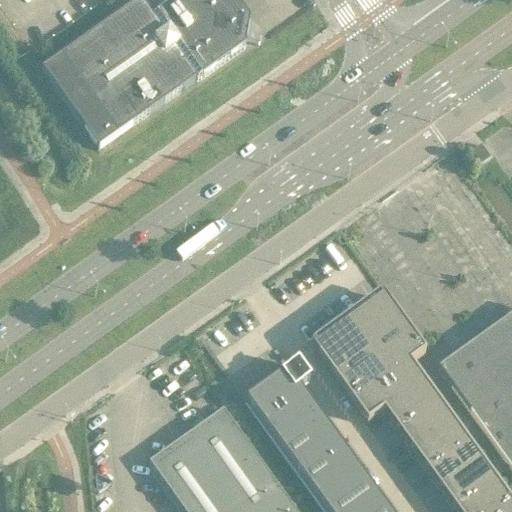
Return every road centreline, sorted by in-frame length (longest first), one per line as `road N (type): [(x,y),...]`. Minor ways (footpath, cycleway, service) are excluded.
road 1 (unclassified): [(0,447),(490,98)]
road 2 (secondary): [(385,54),(0,339)]
road 3 (secondary): [(0,398),(258,207),(387,125)]
